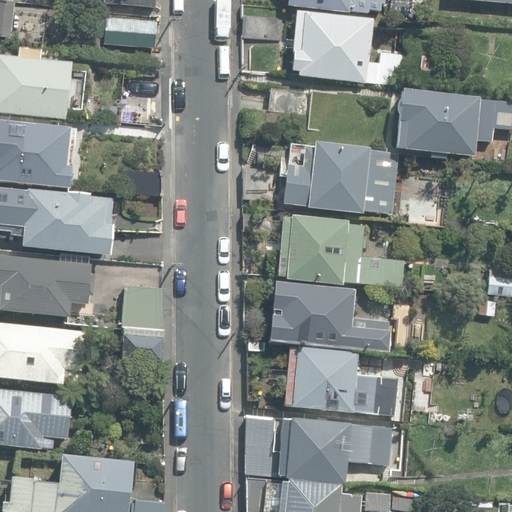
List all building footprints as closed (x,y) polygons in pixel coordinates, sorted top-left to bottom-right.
[(346,11),(367,13),(367,11),(379,12),(380,4),(383,5),(383,0),(286,0),(286,6),(346,12),(346,11)] [(12,4),(0,2),(0,37),(9,38),(12,4)] [(365,83),(404,87),(407,55),(378,53),(377,63),(368,62),(371,21),(294,13),(288,71),(297,72),(297,77),(365,83)] [(241,37),(280,40),(282,19),(243,17),(241,37)] [(103,45),(152,49),(155,23),(105,19),(103,45)] [(0,113),(64,120),(70,63),(38,60),(39,52),(16,50),(16,57),(0,55),(0,113)] [(418,81),(447,85),(450,61),(430,59),(430,56),(421,55),(418,81)] [(298,113),(308,114),(310,92),(288,90),(270,88),(268,110),(298,113)] [(429,159),(444,161),(445,155),(473,157),(474,142),(490,143),(492,129),(511,131),(511,102),(479,100),(479,98),(400,90),(395,150),(429,153),(429,159)] [(119,125),(160,129),(160,106),(121,102),(119,125)] [(0,179),(66,187),(66,185),(70,185),(75,130),(69,129),(70,127),(0,119),(0,179)] [(398,151),(312,143),(312,147),(289,145),(287,166),(285,165),(281,205),(306,207),(305,209),(360,215),(361,212),(391,215),(398,151)] [(243,199),(277,200),(278,168),(244,167),(243,199)] [(151,195),(160,196),(160,174),(124,169),(123,190),(123,193),(129,193),(151,195)] [(20,248),(108,257),(112,226),(109,226),(112,199),(89,197),(89,194),(66,192),(66,194),(0,187),(0,233),(10,235),(21,236),(20,248)] [(243,232),(269,235),(271,217),(243,214),(243,232)] [(341,281),(402,287),(404,260),(360,256),(363,225),(346,224),(347,220),(290,215),(289,219),(282,218),(277,275),(285,276),(285,279),(341,284),(341,281)] [(0,311),(69,318),(70,304),(86,305),(90,265),(88,265),(88,258),(59,256),(59,263),(0,257),(0,311)] [(511,268),(490,267),(487,296),(511,297),(511,268)] [(267,339),(387,351),(389,331),(388,331),(388,324),(351,320),(354,289),(272,281),(270,310),(278,310),(278,315),(270,314),(267,339)] [(122,335),(162,330),(162,290),(123,287),(122,335)] [(0,379),(77,387),(83,332),(0,323),(0,379)] [(159,364),(162,330),(122,335),(120,360),(159,364)] [(290,407),(392,417),(396,379),(355,375),(357,352),(297,347),(296,348),(289,347),(283,404),(290,405),(290,407)] [(428,374),(455,376),(456,360),(429,358),(428,374)] [(442,378),(412,375),(408,407),(438,410),(442,378)] [(0,443),(40,448),(40,445),(52,447),(53,436),(66,437),(70,396),(0,388),(0,443)] [(244,475),(343,484),(345,462),(388,466),(388,464),(393,465),(394,454),(389,453),(391,429),(289,419),(289,422),(281,422),(278,452),(271,452),(274,421),(245,418),(244,475)] [(126,437),(127,456),(163,455),(163,437),(126,437)] [(0,504),(0,511),(10,511),(126,511),(132,462),(60,455),(57,484),(32,482),(32,479),(10,477),(7,502),(0,502),(0,504)] [(358,511),(360,496),(340,495),(341,485),(285,480),(285,483),(245,478),(245,511),(358,511)] [(363,511),(369,511),(387,511),(389,495),(364,493),(363,511)] [(389,510),(411,511),(412,497),(390,496),(389,510)] [(131,511),(162,511),(163,502),(133,499),(131,511)]
